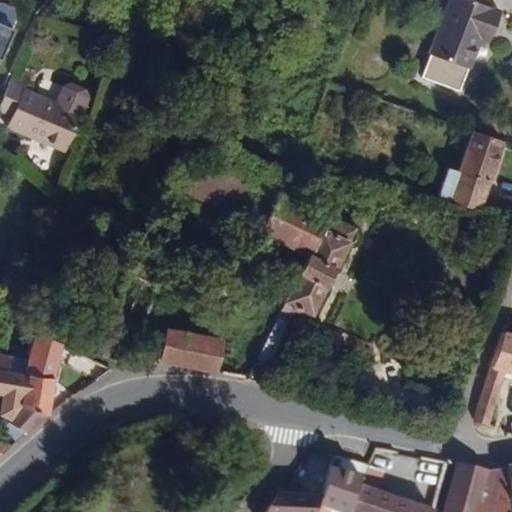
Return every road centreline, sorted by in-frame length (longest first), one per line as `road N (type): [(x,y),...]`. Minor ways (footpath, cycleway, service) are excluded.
road 1 (residential): [(0,491),(73,430),(139,398),(216,395),(302,421)]
road 2 (residential): [(449,449),(511,282)]
road 3 (residential): [(302,421),(449,449)]
